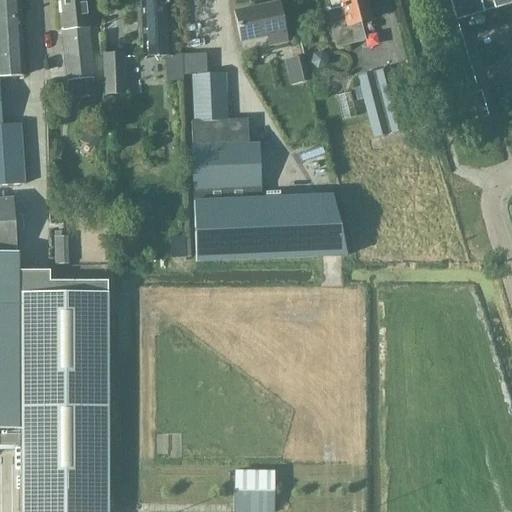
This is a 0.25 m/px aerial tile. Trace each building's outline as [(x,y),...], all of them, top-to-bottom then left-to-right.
[(0,0),(0,78),(22,77),(17,0),(0,0)] [(65,82),(95,79),(89,27),(86,28),(82,0),(60,0),(64,31),(59,32),(65,82)] [(139,0),(140,7),(136,7),(137,39),(141,38),(142,59),(170,57),(167,0),(139,0)] [(359,22),(370,19),(364,0),(339,0),(345,20),(329,25),(335,48),(363,40),(359,22)] [(511,0),(450,0),(455,15),(458,21),(486,12),(485,12),(495,9),(495,10),(511,4),(511,0)] [(267,44),(285,40),(277,3),(234,12),(240,42),(265,37),(267,44)] [(447,18),(452,34),(461,31),(458,21),(455,15),(447,18)] [(452,34),(455,44),(464,41),(461,31),(452,34)] [(467,51),(464,41),(455,44),(458,54),(467,51)] [(458,54),(461,64),(470,61),(467,51),(458,54)] [(104,96),(124,95),(122,54),(102,55),(104,96)] [(473,72),(470,61),(461,64),(464,74),(473,72)] [(192,189),(259,186),(257,144),(247,144),(246,119),(226,120),(224,73),(196,75),(196,69),(191,69),(193,121),(190,121),(192,189)] [(403,128),(387,69),(356,77),(372,136),(403,128)] [(464,74),(467,84),(476,82),(473,72),(464,74)] [(479,92),(476,82),(467,84),(471,94),(479,92)] [(471,94),(473,103),(484,100),(482,91),(479,92),(471,94)] [(342,120),(355,117),(349,93),(336,96),(342,120)] [(473,103),(476,111),(487,108),(484,100),(473,103)] [(478,120),(489,116),(487,108),(476,111),(478,120)] [(0,185),(23,184),(19,124),(1,125),(0,114),(0,185)] [(331,196),(316,196),(192,201),(194,262),(345,256),(331,196)] [(0,252),(15,253),(15,247),(12,198),(0,198),(0,252)] [(53,265),(68,265),(67,237),(53,237),(53,265)] [(106,511),(106,281),(48,282),(48,271),(16,271),(16,253),(15,253),(0,252),(0,447),(20,448),(19,511),(106,511)] [(271,511),(271,474),(233,474),(232,511),(271,511)]
